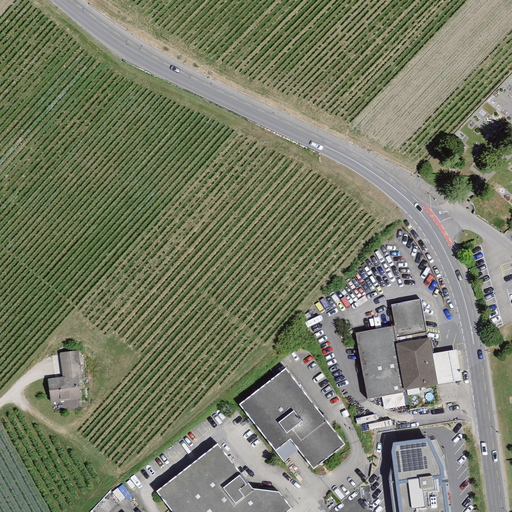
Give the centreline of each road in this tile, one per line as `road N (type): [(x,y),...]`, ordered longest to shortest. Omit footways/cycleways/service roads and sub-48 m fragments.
road 1 (secondary): [(428,221),(345,155),(117,42),(65,0)]
road 2 (secondary): [(497,511),(469,321),(428,221)]
road 3 (unknown): [(387,511),(387,452),(411,434),(437,438),(456,455),(461,511)]
